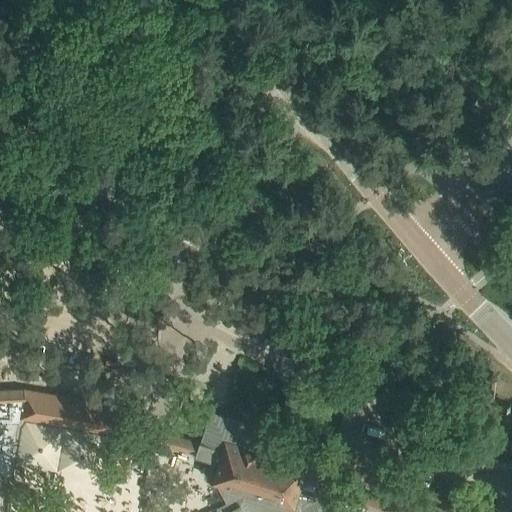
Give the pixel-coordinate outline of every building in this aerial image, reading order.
[(21,417),(13,461),(93,477),(99,435),(123,439),(122,441),(141,444),(147,411),(146,410),(130,408),(132,400),(26,382),(25,390),(23,389),(19,414),(21,415),(21,417)] [(0,473),(11,476),(13,461),(21,417),(19,416),(19,414),(23,389),(2,390),(0,390),(0,473)] [(200,440),(196,454),(220,461),(215,478),(216,478),(228,501),(219,506),(221,511),(346,511),(335,508),(339,497),(376,508),(380,499),(380,500),(369,495),(370,495),(368,495),(359,492),(359,491),(357,491),(348,488),(348,487),(346,487),(336,484),(337,483),(335,483),(327,481),(328,479),(326,478),(330,465),(318,442),(297,436),(286,432),(229,415),(206,427),(202,440),(200,440)] [(151,480),(133,489),(143,508),(161,498),(151,480)] [(96,511),(102,490),(70,482),(62,511),(96,511)] [(380,499),(376,508),(381,511),(383,511),(448,511),(393,486),(387,484),(381,497),(380,499)]
